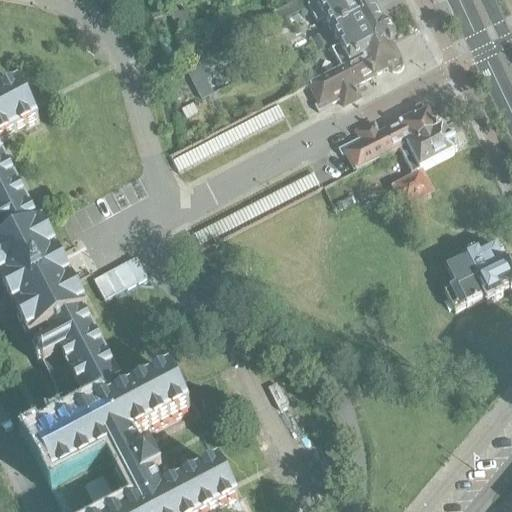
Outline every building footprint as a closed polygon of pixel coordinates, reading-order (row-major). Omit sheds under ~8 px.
[(308,9),(310,7),(305,0),(303,0),(271,18),(276,25),(308,9)] [(310,7),(308,9),(317,27),(325,23),(332,36),(376,13),(376,12),(376,11),(376,10),(376,8),(375,7),(375,6),(374,5),(372,4),(371,4),(369,0),(324,0),(316,4),(310,7)] [(377,14),(376,13),(332,36),(340,50),(333,54),(342,71),(393,45),(394,40),(389,29),(384,27),(381,23),(381,21),(381,20),(381,18),(380,17),(379,15),(378,14),(377,14)] [(322,33),(310,40),(315,46),(326,40),(322,33)] [(330,47),(326,40),(315,46),(318,53),(330,47)] [(393,45),(342,71),(310,88),(320,107),(315,109),(318,116),(341,104),(344,109),(360,101),(354,90),(389,72),(393,76),(397,76),(402,74),(404,70),(403,65),(393,45)] [(203,66),(187,74),(202,103),(214,97),(207,83),(211,81),(203,66)] [(68,274),(61,261),(44,229),(39,232),(0,156),(0,146),(40,126),(20,88),(0,98),(0,288),(7,304),(30,346),(34,343),(38,352),(36,353),(34,360),(38,366),(45,368),(57,392),(55,392),(74,429),(36,449),(55,487),(57,486),(70,511),(240,511),(239,510),(228,488),(220,472),(164,502),(155,485),(164,480),(156,464),(152,458),(144,462),(135,445),(191,416),(171,378),(129,400),(85,317),(89,315),(68,274)] [(180,177),(285,122),(276,105),(183,154),(174,159),(174,160),(172,161),(173,163),(175,168),(179,176),(180,177)] [(198,115),(192,105),(180,111),(186,121),(198,115)] [(401,153),(439,133),(429,113),(425,110),(421,108),(416,110),(414,114),(415,120),(379,138),(374,127),(358,135),(361,141),(338,152),(341,159),(346,157),(355,175),(356,175),(357,176),(401,153)] [(443,132),(439,133),(401,153),(413,178),(421,174),(455,157),(457,150),(453,142),(447,140),(443,132)] [(421,174),(413,178),(394,187),(405,208),(431,195),(421,174)] [(203,254),(323,192),(322,192),(321,192),(313,176),(195,237),(194,237),(201,252),(202,253),(203,254)] [(354,208),(350,200),(336,206),(340,214),(354,208)] [(485,302),(487,307),(503,300),(500,295),(509,291),(510,292),(511,291),(511,268),(507,271),(497,250),(482,258),(479,253),(464,261),(461,255),(442,264),(448,274),(447,275),(455,292),(450,294),(450,295),(445,298),(455,316),(466,311),(467,311),(485,302)]
